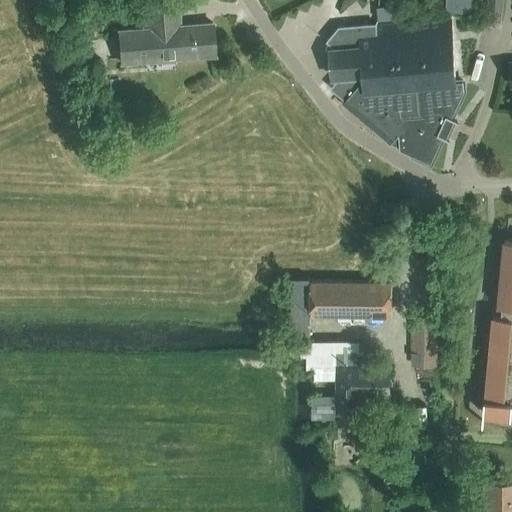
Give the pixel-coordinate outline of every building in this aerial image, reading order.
[(213,55),(214,55),(212,22),(211,23),(179,26),(176,0),(144,0),(147,28),(120,31),(120,30),(119,30),(122,63),(123,63),(122,62),(213,54),(213,55)] [(471,12),(471,0),(447,0),(448,12),(471,12)] [(500,22),(502,0),(488,0),(486,20),(500,22)] [(70,12),(80,11),(79,1),(69,2),(70,12)] [(399,5),(377,7),(378,21),(401,19),(400,13),(399,5)] [(393,140),(399,142),(400,149),(430,163),(443,137),(446,138),(455,119),(452,117),(464,91),(463,81),(455,82),(451,30),(450,30),(449,19),(376,26),(376,23),(339,27),(327,41),(338,51),(329,52),(331,76),(341,76),(331,88),(345,99),(342,102),(391,143),(393,140)] [(74,58),(90,57),(89,37),(72,38),(74,58)] [(344,268),(363,268),(365,207),(346,207),(344,268)] [(511,239),(504,239),(498,305),(503,306),(502,316),(492,315),(483,414),(511,416),(511,239)] [(311,315),(310,280),(310,278),(291,278),(291,333),(310,333),(310,315),(311,315)] [(392,316),(392,280),(310,280),(311,315),(392,316)] [(436,365),(437,316),(413,316),(412,316),(411,365),(436,365)] [(339,366),(338,411),(373,411),(373,394),(386,394),(386,366),(370,366),(339,366)] [(511,511),(511,480),(484,481),(484,511),(511,511)]
